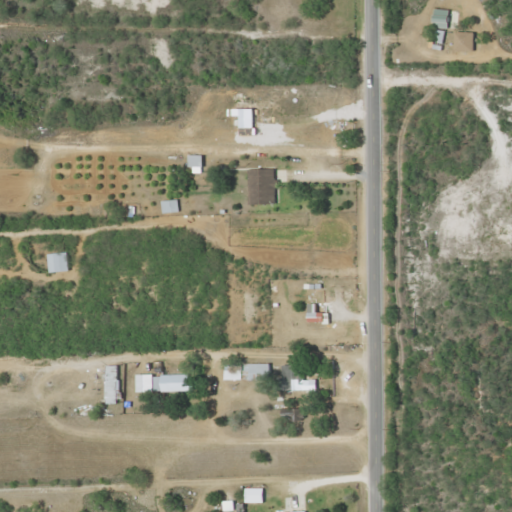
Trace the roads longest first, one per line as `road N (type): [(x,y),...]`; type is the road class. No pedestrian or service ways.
road 1 (tertiary): [(368,0),(374,511)]
road 2 (residential): [(511,29),(368,29)]
